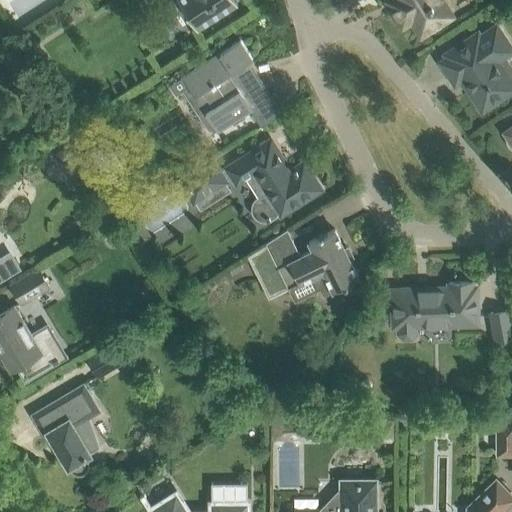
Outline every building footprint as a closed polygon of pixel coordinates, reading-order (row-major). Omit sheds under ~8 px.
[(178,0),(197,29),(237,3),(235,0),(178,0)] [(386,0),(403,25),(411,20),(420,34),(455,13),(446,0),(386,0)] [(511,48),(494,21),(461,42),(444,53),(447,57),(440,61),(455,83),(461,79),(482,110),(511,90),(511,83),(497,61),(511,50),(511,48)] [(240,39),(183,76),(217,130),(230,122),(233,125),(246,117),(244,113),(251,109),(250,106),(269,93),(260,80),(255,84),(249,75),(251,73),(247,66),(245,68),(242,64),(252,58),(240,39)] [(511,125),(503,132),(511,146),(511,125)] [(271,139),(224,169),(234,186),(247,178),(258,196),(255,198),(253,201),(252,204),(252,208),(252,211),(253,214),(256,217),(258,219),(261,220),(265,221),(268,220),(271,219),(274,217),(276,215),(278,216),(321,188),(304,161),(290,170),(271,139)] [(57,162),(66,165),(72,158),(70,149),(61,146),(55,153),(57,162)] [(100,146),(89,153),(111,186),(121,180),(100,146)] [(213,161),(179,181),(191,201),(225,181),(213,161)] [(265,242),(266,243),(247,255),(267,298),(323,271),(324,272),(332,290),(342,285),(343,287),(349,284),(348,282),(358,278),(334,229),(325,233),(324,231),(317,234),(318,236),(309,241),(312,249),(300,255),(287,228),(265,242)] [(0,277),(20,266),(10,250),(0,255),(0,277)] [(49,286),(38,268),(11,284),(22,303),(49,286)] [(393,289),(394,309),(394,325),(397,325),(397,333),(403,337),(411,337),(416,332),(416,324),(456,323),(459,325),(468,324),(471,322),(476,322),(475,286),(472,286),(472,281),(448,282),(449,288),(393,289)] [(14,305),(0,312),(0,352),(10,369),(16,366),(25,381),(67,355),(47,321),(29,331),(14,305)] [(511,333),(508,309),(490,312),(495,340),(511,336),(511,333)] [(133,354),(123,337),(87,358),(97,376),(133,354)] [(83,383),(49,403),(32,414),(32,415),(52,403),(63,422),(43,433),(51,446),(55,443),(70,469),(71,470),(72,471),(73,472),(75,473),(77,473),(79,473),(81,473),(82,473),(84,472),(86,471),(87,469),(88,468),(89,467),(89,465),(89,463),(89,461),(89,460),(88,459),(88,457),(86,455),(98,448),(82,420),(99,410),(83,383)] [(272,440),(314,438),(314,418),(271,418),(272,440)] [(394,418),(368,419),(368,439),(395,439),(394,418)] [(496,454),(511,453),(511,420),(496,420),(496,454)] [(499,511),(511,500),(511,494),(495,477),(466,505),(465,511),(499,511)] [(318,511),(290,511),(375,511),(375,479),(341,479),(341,509),(318,509),(318,511)] [(211,502),(211,511),(188,511),(176,492),(152,507),(154,511),(247,511),(247,502),(211,502)]
